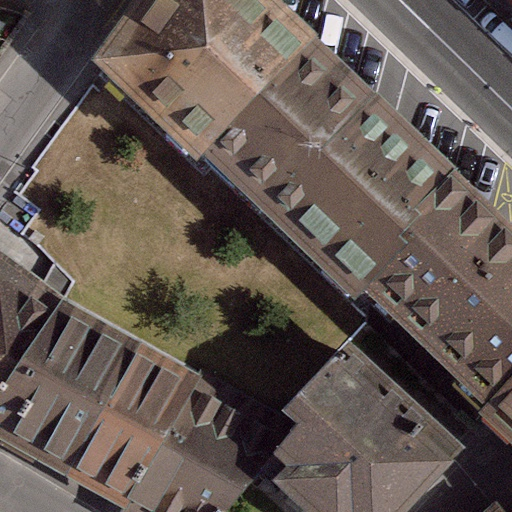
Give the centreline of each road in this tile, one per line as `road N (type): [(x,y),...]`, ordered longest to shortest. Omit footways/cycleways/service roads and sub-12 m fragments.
road 1 (residential): [(0,142),(104,0)]
road 2 (primary): [(391,0),(511,125)]
